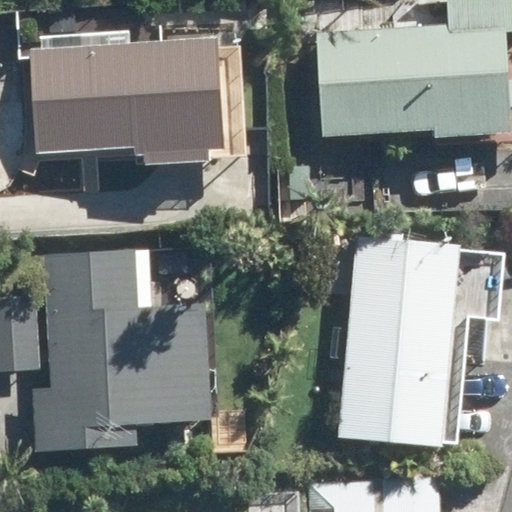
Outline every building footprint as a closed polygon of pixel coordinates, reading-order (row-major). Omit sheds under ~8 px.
[(511,0),(431,0),(433,32),(301,38),(305,143),(489,134),(486,41),(511,39),(511,0)] [(194,43),(20,50),(25,158),(199,150),(194,43)] [(391,248),(392,239),(362,235),(362,240),(344,238),(324,443),(427,454),(447,253),(391,248)] [(120,257),(35,259),(39,393),(23,393),(25,457),(118,455),(117,434),(188,432),(184,316),(122,318),(120,257)] [(0,374),(30,373),(26,302),(0,304),(0,374)] [(432,511),(431,481),(308,485),(309,511),(432,511)]
